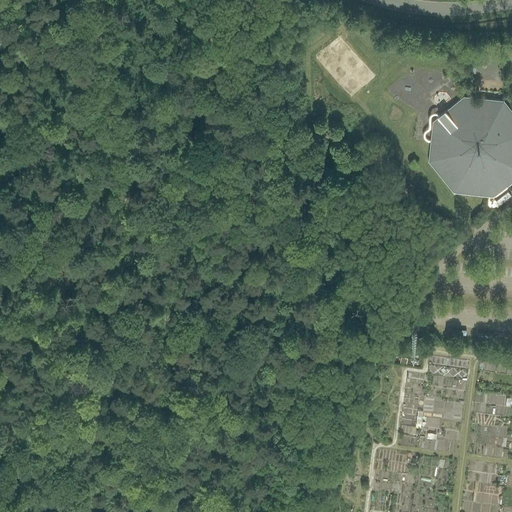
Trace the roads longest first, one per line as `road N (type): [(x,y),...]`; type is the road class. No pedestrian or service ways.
road 1 (track): [(221,511),(120,179),(100,0)]
road 2 (tertiary): [(376,0),(433,9),(511,2)]
